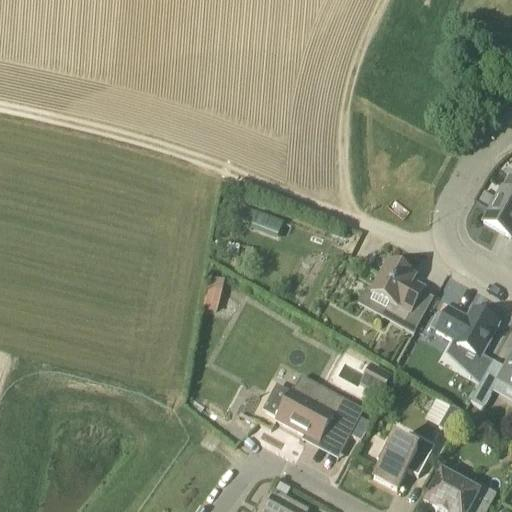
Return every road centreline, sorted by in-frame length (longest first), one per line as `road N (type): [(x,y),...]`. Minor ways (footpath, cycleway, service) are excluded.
road 1 (track): [(0,110),(231,175),(356,221)]
road 2 (track): [(356,221),(343,141),(353,80),(391,0)]
road 3 (residential): [(511,286),(447,250),(447,210),(470,164),(511,130)]
road 4 (residential): [(358,511),(257,457),(218,511)]
